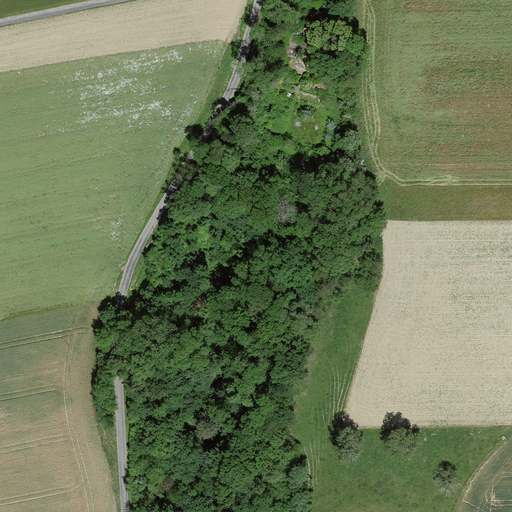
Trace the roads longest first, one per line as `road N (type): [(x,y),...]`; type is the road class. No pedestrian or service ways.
road 1 (track): [(260,0),(220,112),(126,280),(118,353),(126,511)]
road 2 (track): [(132,0),(0,26)]
